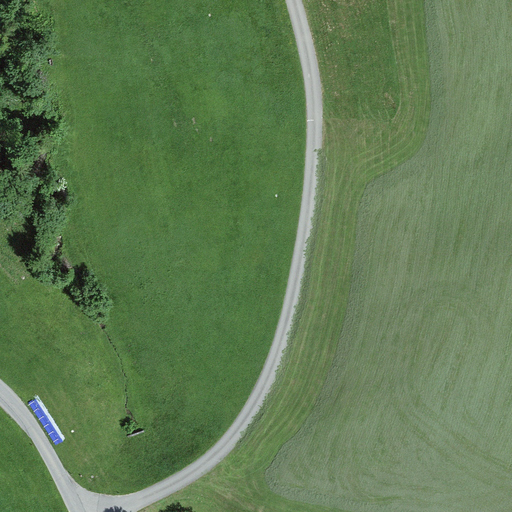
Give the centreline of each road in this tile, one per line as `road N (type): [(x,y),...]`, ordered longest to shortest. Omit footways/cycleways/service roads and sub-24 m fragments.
road 1 (track): [(113,511),(214,458),(250,411),(278,346),(305,220),(312,129),(292,0)]
road 2 (unclassified): [(78,511),(34,430),(0,393)]
